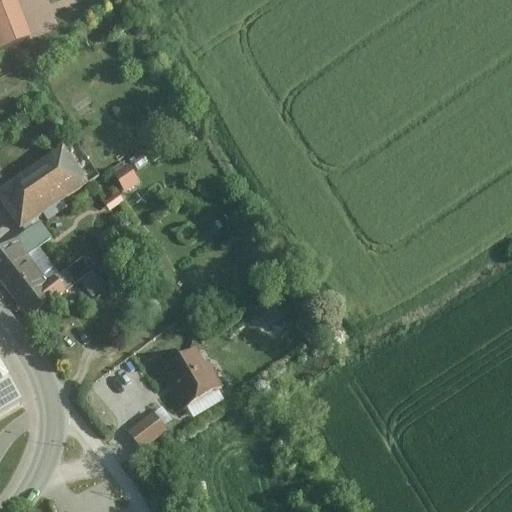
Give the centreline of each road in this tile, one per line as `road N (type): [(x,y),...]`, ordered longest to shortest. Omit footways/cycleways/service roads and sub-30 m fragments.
road 1 (secondary): [(0,313),(51,401),(53,426)]
road 2 (residential): [(53,426),(78,430),(134,511)]
